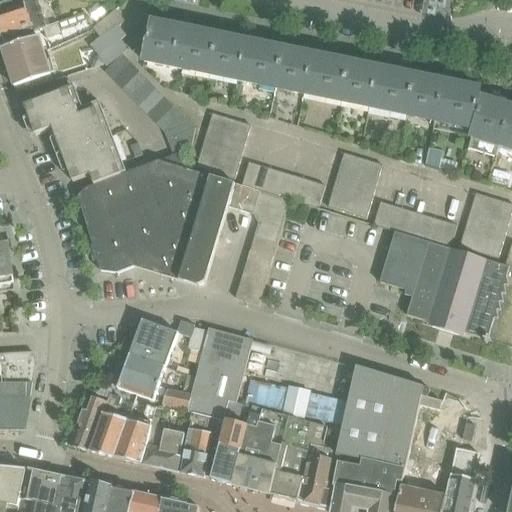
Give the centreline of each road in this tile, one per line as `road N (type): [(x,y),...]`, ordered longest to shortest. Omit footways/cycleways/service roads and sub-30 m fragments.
road 1 (residential): [(487,402),(473,388),(343,349),(159,306),(60,315)]
road 2 (secondary): [(511,23),(434,32),(269,0)]
road 3 (residential): [(60,315),(52,260),(0,127)]
road 4 (residential): [(40,451),(194,489),(225,511)]
road 5 (residential): [(40,451),(60,315)]
